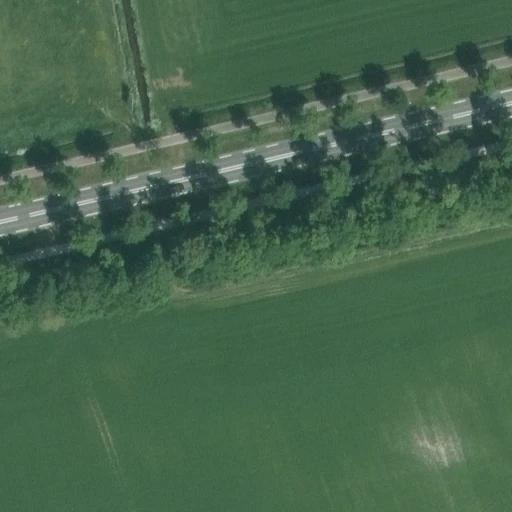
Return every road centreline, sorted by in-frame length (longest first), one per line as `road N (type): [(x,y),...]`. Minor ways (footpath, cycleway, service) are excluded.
road 1 (primary): [(0,224),(511,103)]
road 2 (track): [(153,187),(184,295),(511,225)]
